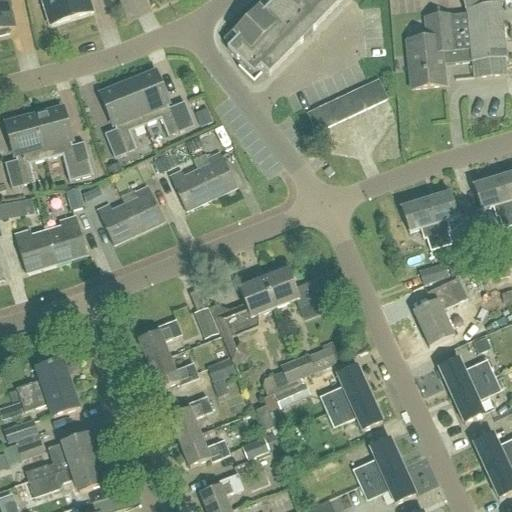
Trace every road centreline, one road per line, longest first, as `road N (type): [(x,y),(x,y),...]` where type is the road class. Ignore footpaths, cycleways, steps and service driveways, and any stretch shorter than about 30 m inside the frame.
road 1 (residential): [(458,511),(322,207)]
road 2 (residential): [(76,307),(322,207)]
road 3 (residential): [(322,207),(186,33)]
road 4 (residential): [(156,511),(76,307)]
road 5 (residential): [(322,207),(511,144)]
road 6 (residential): [(0,88),(186,33)]
